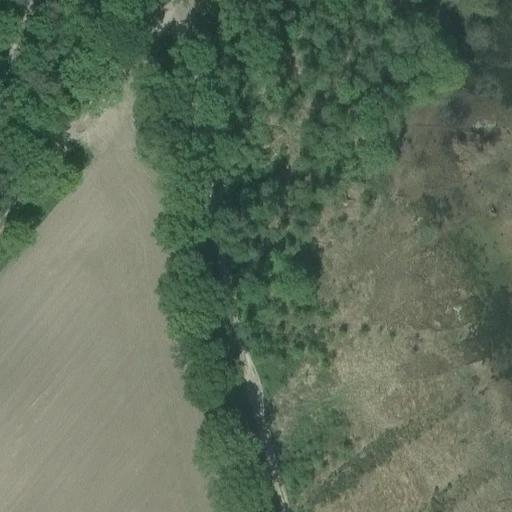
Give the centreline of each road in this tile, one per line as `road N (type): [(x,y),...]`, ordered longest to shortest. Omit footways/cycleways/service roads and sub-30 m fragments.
road 1 (track): [(169,6),(292,511)]
road 2 (track): [(169,6),(0,214)]
